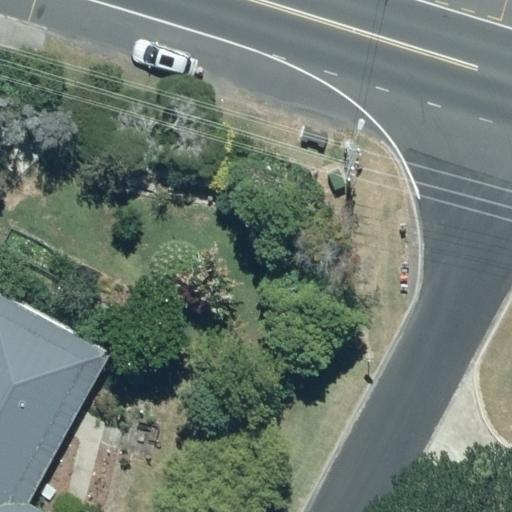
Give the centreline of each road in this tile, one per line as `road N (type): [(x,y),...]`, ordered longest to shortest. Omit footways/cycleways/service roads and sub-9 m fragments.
road 1 (residential): [(348,511),(465,295),(511,151)]
road 2 (secondary): [(253,0),(511,78)]
